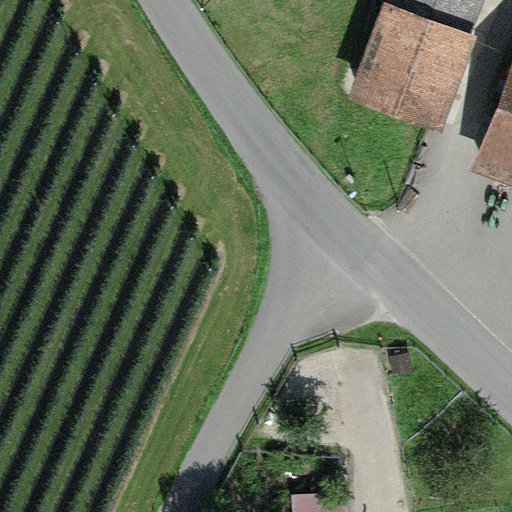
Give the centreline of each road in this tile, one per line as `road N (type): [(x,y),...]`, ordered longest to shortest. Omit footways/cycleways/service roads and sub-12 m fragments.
road 1 (residential): [(187,511),(302,292),(346,236)]
road 2 (unclassified): [(162,0),(223,88),(346,236)]
road 3 (unclassified): [(346,236),(511,388)]
